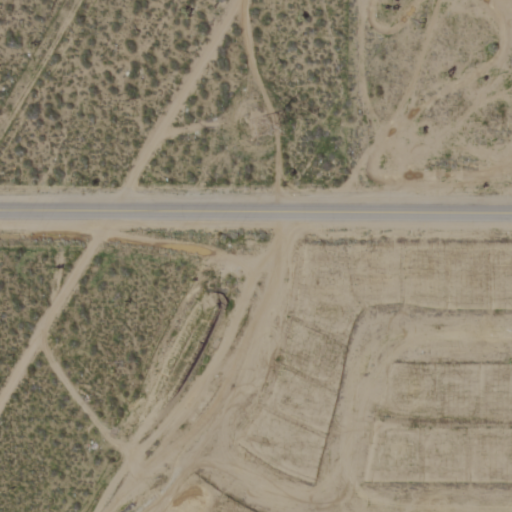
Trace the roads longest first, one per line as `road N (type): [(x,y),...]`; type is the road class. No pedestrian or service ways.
road 1 (tertiary): [(511,224),(0,217)]
road 2 (residential): [(293,222),(272,331),(241,415),(131,511)]
road 3 (residential): [(343,511),(370,368),(391,341)]
road 4 (residential): [(202,446),(296,504),(337,511)]
road 5 (residential): [(511,340),(391,341)]
